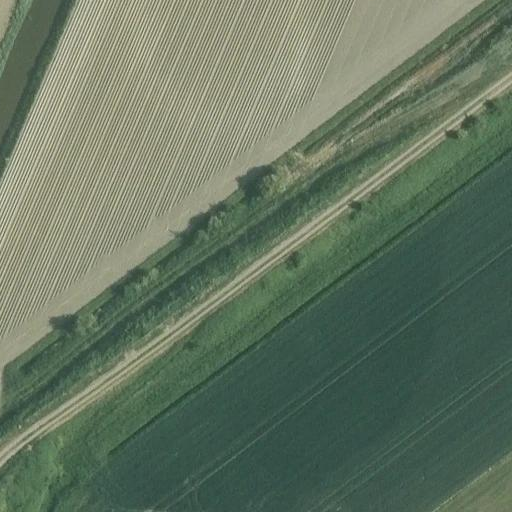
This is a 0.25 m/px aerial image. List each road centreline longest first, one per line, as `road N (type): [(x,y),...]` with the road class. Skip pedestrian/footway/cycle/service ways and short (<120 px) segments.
road 1 (track): [(511,75),(0,459)]
road 2 (track): [(511,70),(496,70),(338,154),(0,406)]
